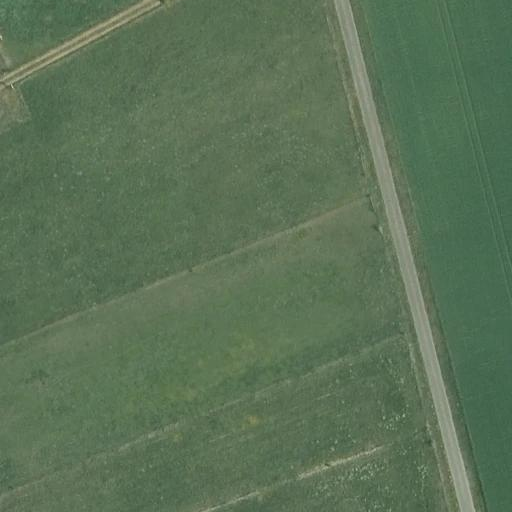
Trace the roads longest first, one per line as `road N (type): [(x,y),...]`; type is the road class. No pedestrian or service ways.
road 1 (unclassified): [(468,511),(341,0)]
road 2 (track): [(0,87),(164,0)]
